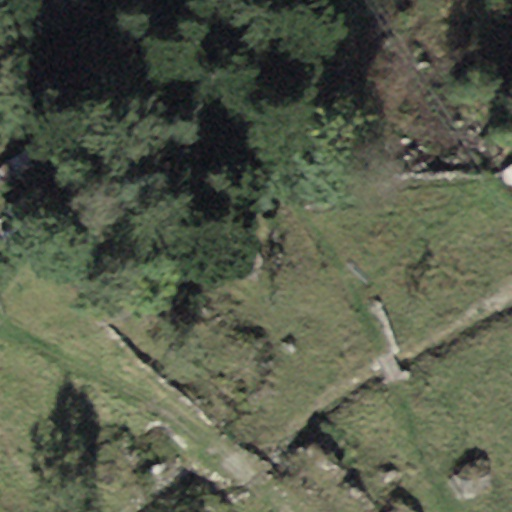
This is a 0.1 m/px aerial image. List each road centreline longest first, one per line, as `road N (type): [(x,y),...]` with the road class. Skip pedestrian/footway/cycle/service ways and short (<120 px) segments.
road 1 (track): [(285,511),(135,393),(0,327)]
road 2 (track): [(344,270),(444,511)]
